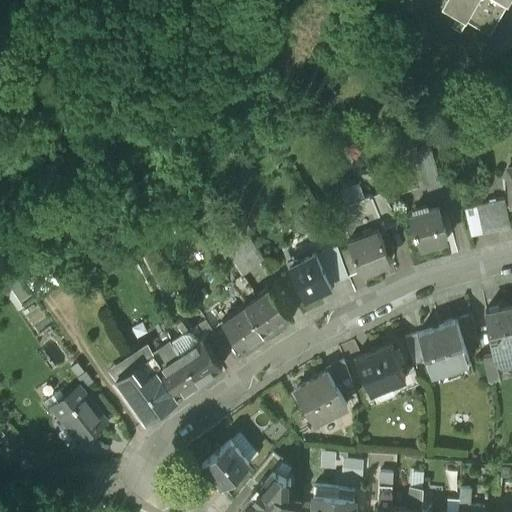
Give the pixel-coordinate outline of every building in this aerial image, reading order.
[(511,10),(511,0),(454,0),(441,24),(489,51),(511,10)] [(428,162),(412,167),(424,198),(439,193),(428,162)] [(511,174),(507,175),(511,211),(467,218),(472,247),(511,239),(511,225),(511,222),(511,221),(511,174)] [(396,231),(381,203),(369,208),(381,236),(382,235),(384,240),(398,235),(396,231)] [(333,220),(345,249),(374,236),(375,238),(381,236),(369,208),(368,206),(333,220)] [(437,218),(408,225),(413,243),(415,242),(418,255),(445,248),(437,218)] [(374,236),(345,249),(349,256),(358,277),(361,283),(378,276),(376,272),(388,267),(375,238),(374,236)] [(241,280),(262,266),(248,245),(227,259),(241,280)] [(315,264),(327,291),(349,281),(340,260),(337,254),(315,264)] [(45,256),(5,276),(17,302),(58,282),(45,256)] [(358,277),(349,256),(340,260),(349,281),(358,277)] [(315,264),(314,262),(287,274),(302,306),(329,294),(327,291),(315,264)] [(230,290),(236,299),(246,292),(239,283),(230,290)] [(227,306),(236,299),(230,290),(220,296),(227,306)] [(268,296),(245,311),(265,340),(288,324),(268,296)] [(265,340),(245,311),(222,327),(241,356),(265,340)] [(511,313),(484,319),(493,358),(496,373),(498,372),(511,369),(511,356),(510,348),(511,348),(511,313)] [(457,327),(417,339),(429,377),(468,364),(457,327)] [(166,332),(151,342),(155,352),(165,367),(179,357),(176,352),(172,344),(166,332)] [(183,337),(172,344),(179,357),(191,349),(183,337)] [(191,349),(179,357),(198,385),(220,370),(202,342),(191,349)] [(114,379),(146,422),(176,401),(175,401),(198,385),(179,357),(165,367),(155,352),(153,354),(148,345),(123,361),(128,369),(114,379)] [(404,381),(389,347),(355,362),(370,396),(404,381)] [(500,381),(498,372),(496,373),(493,358),(482,361),(487,384),(500,381)] [(327,377),(294,395),(312,428),(346,409),(327,377)] [(105,422),(77,384),(49,404),(78,442),(105,422)] [(230,442),(202,465),(220,487),(248,464),(230,442)] [(273,473),(273,474),(283,462),(274,453),(251,480),(260,488),(273,473)] [(260,488),(240,511),(241,511),(288,511),(290,509),(291,507),(288,506),(291,484),(273,474),(273,473),(260,488)] [(410,510),(422,510),(422,491),(423,486),(420,486),(420,483),(416,483),(416,486),(411,486),(410,510)] [(460,485),(458,511),(466,511),(469,504),(470,485),(460,485)] [(374,508),(373,511),(390,511),(392,487),(379,487),(378,508),(374,508)] [(353,511),(355,492),(314,490),(313,510),(312,511),(353,511)] [(430,510),(433,501),(433,497),(429,497),(429,491),(422,491),(422,510),(430,510)]
